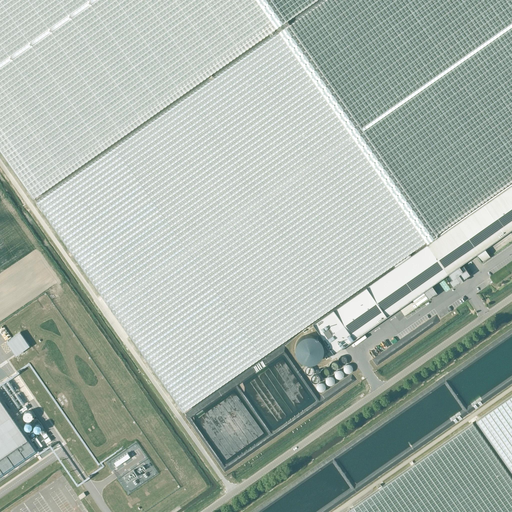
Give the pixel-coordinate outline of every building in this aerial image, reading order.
[(0,0),(0,146),(32,192),(273,22),(279,31),(36,202),(183,411),(426,240),(428,243),(426,244),(448,273),(476,254),(482,262),(490,256),(484,248),(511,228),(511,184),(438,236),(436,234),(511,180),(511,0),(325,0),(290,25),(286,20),(315,0),(0,0)] [(354,339),(387,316),(366,286),(334,309),(354,339)] [(295,347),(295,348),(295,349),(296,351),(296,352),(296,353),(297,354),(297,355),(298,356),(299,357),(300,358),(301,359),(301,360),(303,361),(304,361),(305,362),(306,362),(307,362),(308,362),(310,362),(311,362),(312,362),(313,362),(314,362),(316,361),(317,361),(318,360),(319,359),(320,358),(321,357),(321,356),(322,355),(323,354),(323,353),(323,352),(324,351),(324,349),(324,348),(324,347),(324,346),(323,345),(323,343),(323,342),(322,341),(321,340),(321,339),(320,338),(319,337),(318,337),(317,336),(316,335),(314,335),(313,335),(312,334),(311,334),(310,334),(308,334),(307,334),(306,335),(305,335),(304,335),(303,336),(302,337),(301,337),(300,338),(299,339),(298,340),(297,341),(297,342),(296,343),(296,345),(296,346),(295,347)] [(304,364),(301,372),(309,374),(311,367),(304,364)] [(311,372),(307,378),(313,382),(317,376),(311,372)] [(511,394),(476,420),(511,471),(511,394)] [(0,395),(0,457),(29,437),(0,395)] [(511,511),(511,480),(473,425),(349,511),(511,511)] [(151,500),(197,470),(184,451),(150,473),(160,488),(148,496),(151,500)]
